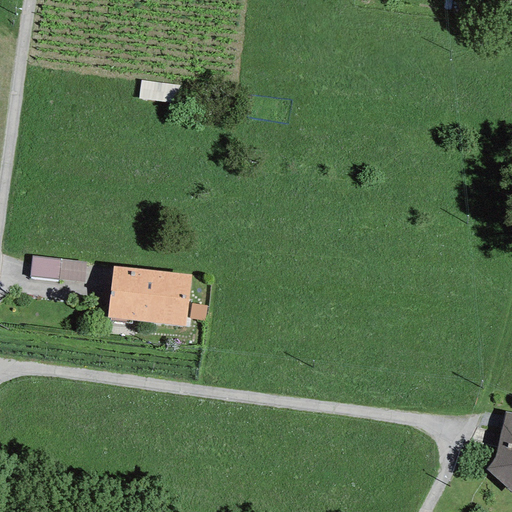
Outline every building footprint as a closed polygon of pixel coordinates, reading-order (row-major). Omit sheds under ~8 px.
[(144,81),(144,97),(178,97),(178,82),(144,81)] [(32,256),(30,277),(59,280),(61,259),(32,256)] [(84,283),(86,262),(61,259),(59,280),(84,283)] [(191,275),(113,266),(107,318),(184,326),(191,275)] [(204,320),(206,306),(191,304),(189,318),(204,320)] [(511,493),(511,414),(504,412),(495,458),(485,469),(511,493)]
